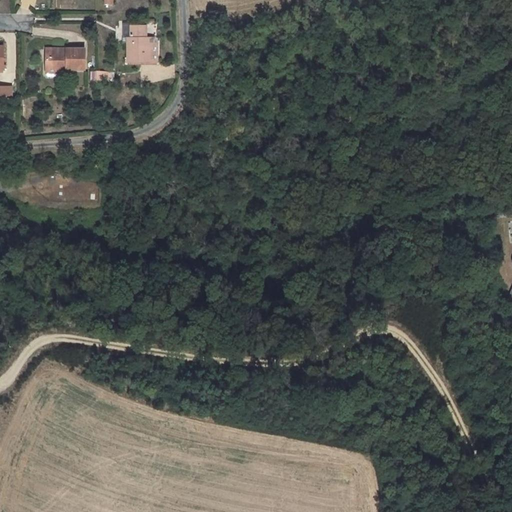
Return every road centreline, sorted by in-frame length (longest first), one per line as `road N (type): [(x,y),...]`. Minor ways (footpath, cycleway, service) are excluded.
road 1 (track): [(484,511),(474,454),(448,398),(397,332),(376,327),(325,355),(291,360),(216,361),(53,337),(35,343),(0,386)]
road 2 (residential): [(178,0),(178,99),(158,123),(112,139),(0,150)]
